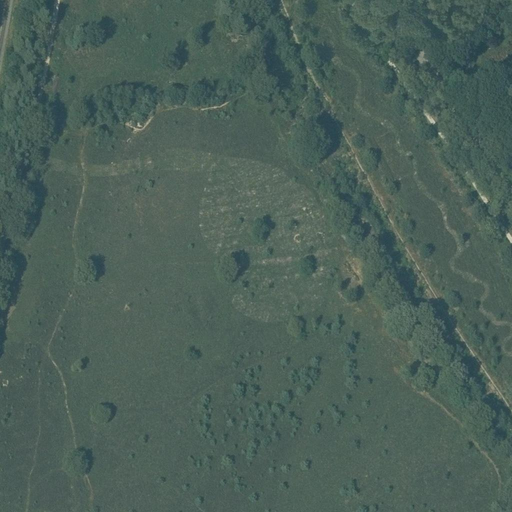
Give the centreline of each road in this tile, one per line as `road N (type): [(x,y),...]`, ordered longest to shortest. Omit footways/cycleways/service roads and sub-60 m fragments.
road 1 (track): [(0,235),(57,0)]
road 2 (secondary): [(511,193),(384,0)]
